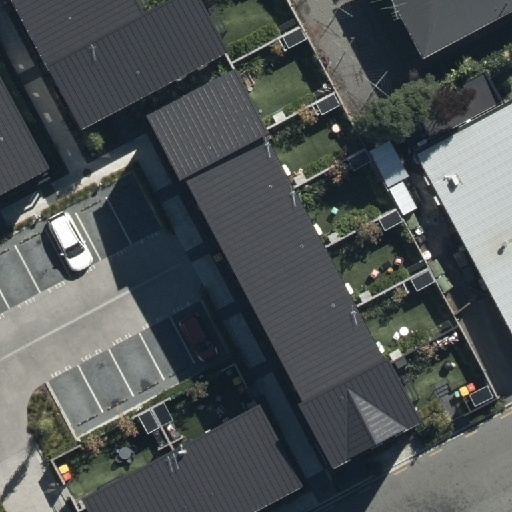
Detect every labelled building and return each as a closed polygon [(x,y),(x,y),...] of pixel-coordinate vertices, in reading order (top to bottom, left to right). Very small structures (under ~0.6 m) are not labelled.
[(136,0),(11,0),(77,125),(140,93),(330,458),(413,416),(196,0),(166,0),(143,12),(136,0)] [(394,0),(418,44),(502,0),(394,0)] [(0,185),(46,161),(0,74),(0,185)] [(412,144),(511,330),(511,98),(509,92),(412,144)] [(257,401),(82,493),(92,511),(238,511),(299,480),(257,401)]
